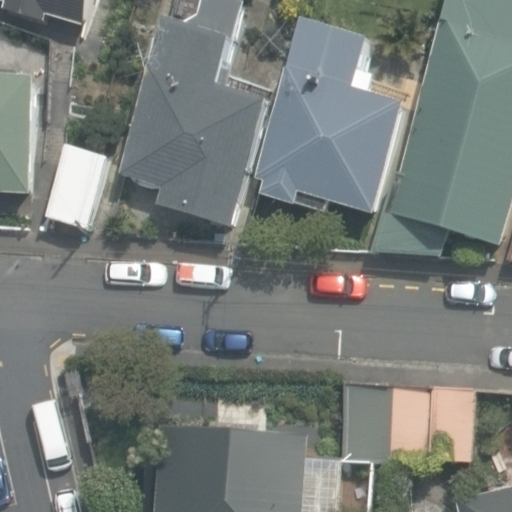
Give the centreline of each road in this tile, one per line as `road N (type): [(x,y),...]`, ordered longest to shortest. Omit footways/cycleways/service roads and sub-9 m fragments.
road 1 (residential): [(511,333),(5,296)]
road 2 (residential): [(36,511),(5,381),(5,296)]
